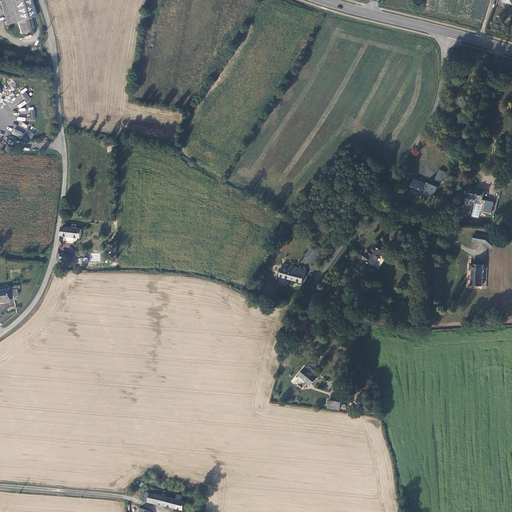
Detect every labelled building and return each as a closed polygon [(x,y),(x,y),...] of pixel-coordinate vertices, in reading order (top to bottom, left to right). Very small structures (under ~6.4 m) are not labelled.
[(36,17),(31,0),(1,0),(0,0),(7,26),(18,23),(21,35),(34,31),(31,19),(36,17)] [(31,100),(25,93),(21,96),(27,103),(31,100)] [(31,132),(27,130),(22,138),(26,141),(31,132)] [(444,175),(437,172),(434,179),(441,182),(444,175)] [(415,178),(411,188),(432,197),(437,186),(426,182),(426,183),(415,178)] [(485,190),(468,186),(465,196),(483,200),(483,197),(485,190)] [(487,201),(484,211),(492,213),(494,202),(487,200),(487,201)] [(81,238),(83,230),(63,227),(62,227),(60,235),(81,238)] [(474,234),(472,241),(485,244),(490,248),(494,243),(488,236),(474,234)] [(367,253),(362,258),(373,266),(384,251),(376,244),(369,254),(367,253)] [(320,255),(312,248),(305,256),(313,263),(320,255)] [(302,284),(305,271),(283,264),(279,277),(302,284)] [(480,285),(481,265),(469,264),(468,270),(471,271),(470,280),(474,281),(474,285),(480,285)] [(16,287),(9,288),(10,298),(17,297),(16,287)] [(316,377),(304,368),(296,377),(296,381),(298,383),(302,383),(306,380),(310,383),(316,377)] [(328,400),(327,407),(339,409),(340,404),(340,402),(328,400)] [(184,510),(186,502),(181,501),(182,496),(177,495),(176,499),(146,493),(145,499),(148,500),(148,502),(171,507),(170,509),(174,510),(174,508),(184,510)]
